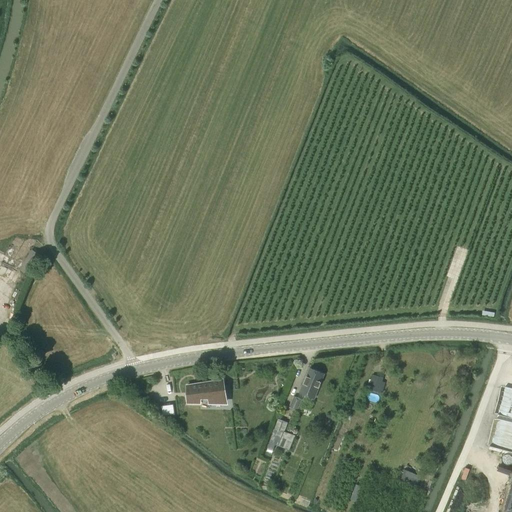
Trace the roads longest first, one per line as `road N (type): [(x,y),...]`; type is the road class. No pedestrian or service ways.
road 1 (unclassified): [(157,0),(48,227),(52,247),(135,370)]
road 2 (tertiary): [(135,370),(407,335),(511,338)]
road 3 (track): [(508,337),(439,511)]
road 4 (tertiary): [(0,444),(58,401),(135,370)]
